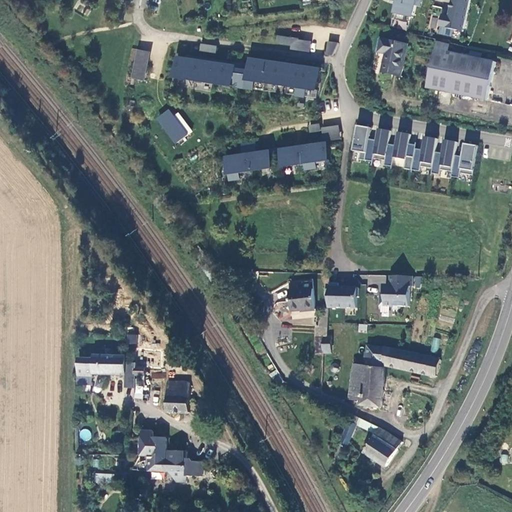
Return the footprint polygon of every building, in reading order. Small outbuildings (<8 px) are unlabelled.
[(417,5),(422,6),(423,0),(396,0),(396,1),(399,1),(396,13),(399,14),(398,19),(411,22),(412,17),(415,17),(417,5)] [(471,0),(453,0),(450,15),(444,14),(442,26),(465,31),(471,0)] [(405,30),(408,23),(394,19),(392,26),(405,30)] [(300,39),(279,36),(278,41),(294,43),(294,49),(299,49),(300,39)] [(401,76),(408,45),(380,39),(377,52),(387,54),(383,72),(401,76)] [(325,54),(335,56),(337,43),(327,41),(325,54)] [(470,56),(435,49),(427,88),(489,101),(497,62),(481,59),(483,54),(471,51),(470,56)] [(199,62),(180,59),(177,78),(196,81),(199,62)] [(218,65),(199,62),(196,81),(215,84),(218,65)] [(252,62),(250,70),(247,89),(255,90),(257,82),(267,84),(269,73),(261,72),(262,64),(252,62)] [(149,66),(138,64),(135,80),(146,82),(149,66)] [(236,68),(218,65),(215,84),(233,87),(236,68)] [(281,67),(270,65),(269,73),(267,84),(278,85),(281,67)] [(292,69),(281,67),(278,85),(289,87),(292,69)] [(250,70),(236,68),(233,87),(247,89),(250,70)] [(303,70),(292,69),(289,87),(300,89),(303,70)] [(322,73),(303,70),(300,89),(299,97),(307,98),(308,90),(319,92),(322,73)] [(190,135),(171,111),(161,120),(179,143),(190,135)] [(319,123),(308,124),(309,132),(320,131),(319,123)] [(338,124),(309,129),(312,143),(341,138),(338,124)] [(372,128),(358,126),(354,151),(361,152),(359,160),(373,162),(374,159),(377,141),(370,139),(372,128)] [(379,130),(377,141),(374,159),(385,161),(384,166),(392,167),(394,159),(397,146),(389,145),(392,132),(379,130)] [(411,136),(399,134),(397,146),(394,159),(406,161),(404,170),(412,171),(416,150),(417,146),(410,145),(411,136)] [(424,152),(416,150),(412,171),(420,173),(421,168),(433,170),(436,154),(438,141),(426,139),(424,152)] [(444,155),(436,154),(433,170),(432,175),(440,177),(441,172),(453,174),(455,158),(458,145),(446,142),(444,155)] [(329,145),(304,148),(306,164),(307,170),(318,168),(317,163),(331,161),(329,145)] [(464,159),(455,158),(453,174),(452,179),(460,180),(461,176),(473,178),(479,149),(466,146),(464,159)] [(271,149),(272,152),(252,155),(254,171),(274,168),(272,155),(280,154),(280,148),(271,149)] [(304,148),(283,151),(285,167),(306,164),(304,148)] [(252,155),(228,158),(231,180),(241,178),(240,173),(254,171),(252,155)] [(415,279),(392,278),(392,287),(386,286),(386,296),(381,296),(381,307),(391,308),(393,310),(398,311),(401,308),(409,309),(411,289),(414,288),(415,279)] [(340,283),(330,283),(329,308),(358,309),(358,298),(359,299),(359,290),(359,288),(339,288),(340,283)] [(316,289),(290,291),(292,311),(309,309),(309,312),(318,311),(316,289)] [(137,344),(138,334),(127,334),(127,344),(137,344)] [(314,352),(323,353),(323,337),(314,337),(314,352)] [(332,353),(333,338),(323,337),(323,353),(332,353)] [(430,351),(437,353),(440,339),(433,337),(430,351)] [(385,392),(386,367),(389,348),(369,344),(366,364),(354,362),(349,396),(360,399),(359,404),(380,408),(385,392)] [(386,367),(437,377),(441,361),(389,348),(386,367)] [(91,359),(79,358),(78,378),(93,379),(94,374),(128,375),(129,365),(127,365),(127,357),(91,355),(91,359)] [(138,366),(129,365),(128,375),(128,387),(137,387),(138,366)] [(336,365),(332,365),(330,367),(330,370),(332,373),(336,373),(338,371),(338,368),(336,365)] [(192,386),(172,385),(171,412),(191,413),(192,386)] [(349,446),(355,427),(347,424),(341,443),(349,446)] [(91,439),(90,429),(80,430),(80,440),(91,439)] [(387,469),(403,445),(382,431),(366,454),(387,469)] [(138,466),(137,472),(168,475),(176,484),(186,485),(187,479),(202,479),(203,465),(194,465),(192,462),(188,462),(188,454),(168,453),(168,440),(154,439),(155,433),(143,432),(142,457),(148,457),(147,462),(138,466)] [(123,475),(98,472),(97,482),(122,485),(123,475)]
